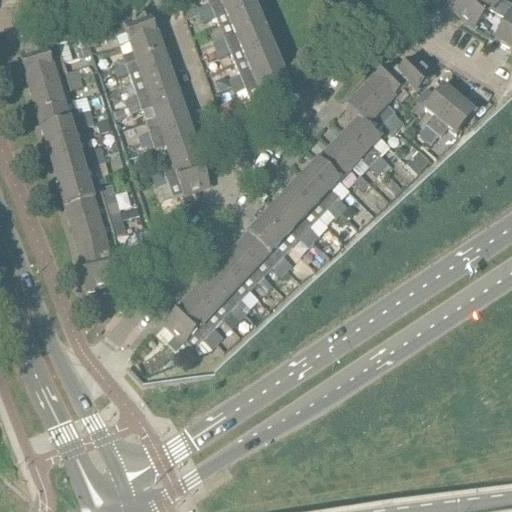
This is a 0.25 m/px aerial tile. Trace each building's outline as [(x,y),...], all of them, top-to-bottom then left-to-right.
[(208,7),(211,13),(242,0),(215,0),(216,0),(207,4),(208,7)] [(218,29),(255,15),(252,7),(254,5),(252,0),(250,0),(249,1),(248,0),(242,0),(211,13),(215,21),(218,29)] [(504,2),(501,0),(467,0),(455,14),(474,32),(504,2)] [(211,13),(208,7),(197,12),(200,18),(211,13)] [(215,21),(211,13),(200,18),(203,26),(215,21)] [(224,42),(227,49),(263,35),(262,32),(265,31),(263,25),(260,26),(255,15),(218,29),(224,42)] [(129,47),(156,37),(149,18),(112,31),(115,39),(116,40),(126,37),(129,47)] [(494,44),(511,54),(511,53),(511,19),(509,18),(494,44)] [(115,39),(112,31),(99,35),(102,43),(115,39)] [(236,70),(272,55),(267,43),(270,42),(267,36),(265,38),(263,35),(227,49),(230,58),(236,70)] [(121,60),(123,64),(125,70),(126,69),(162,56),(156,37),(129,47),(127,48),(130,57),(121,60)] [(227,49),(224,42),(212,47),(215,55),(227,49)] [(24,78),(62,66),(57,47),(18,58),(24,78)] [(230,58),(227,49),(215,55),(218,63),(230,58)] [(81,62),(91,59),(89,52),(78,55),(81,62)] [(239,79),(242,86),(278,71),(278,69),(280,67),(277,60),(274,61),(272,55),(236,70),(239,79)] [(162,56),(126,69),(129,78),(132,88),(169,75),(162,56)] [(397,77),(417,97),(431,82),(411,63),(397,77)] [(30,97),(68,86),(65,76),(63,68),(62,66),(24,78),(30,97)] [(129,78),(126,69),(125,70),(114,73),(114,74),(117,82),(129,78)] [(417,97),(397,77),(389,69),(374,83),(394,103),(403,94),(404,95),(408,92),(415,99),(417,97)] [(250,104),(276,94),(287,91),(283,80),(285,79),(283,73),(280,74),(278,71),(242,86),(246,94),(250,104)] [(65,76),(68,86),(78,83),(77,77),(75,73),(65,76)] [(132,88),(136,99),(139,107),(176,94),(169,75),(132,88)] [(230,91),(242,86),(239,79),(227,84),(230,91)] [(68,86),(71,95),(81,92),(78,83),(68,86)] [(360,97),(387,126),(394,119),(395,118),(388,111),(396,104),(394,103),(374,83),(360,97)] [(35,116),(64,107),(61,97),(71,95),(68,86),(30,97),(35,116)] [(246,94),(242,86),(230,91),(234,99),(246,94)] [(426,130),(433,136),(458,105),(442,92),(423,114),(431,121),(425,129),(426,130)] [(176,94),(139,107),(142,115),(142,117),(150,114),(154,123),(182,113),(176,94)] [(383,131),(387,126),(360,97),(345,112),(359,124),(375,138),(383,131)] [(127,112),(139,107),(136,99),(124,103),(127,112)] [(41,135),(80,124),(78,117),(74,105),(64,107),(35,116),(41,135)] [(448,135),(455,141),(474,118),(458,105),(433,136),(439,141),(441,143),(448,135)] [(142,115),(139,107),(127,112),(130,119),(142,115)] [(227,140),(248,133),(239,107),(217,114),(227,140)] [(145,126),(149,137),(152,145),(189,132),(182,113),(154,123),(145,126)] [(78,117),(80,124),(92,121),(90,114),(78,117)] [(387,126),(396,134),(402,128),(394,119),(387,126)] [(80,124),(83,133),(94,130),(92,121),(80,124)] [(46,155),(86,143),(83,133),(80,124),(41,135),(46,155)] [(344,139),(373,166),(379,160),(381,159),(374,152),(382,143),(380,141),(379,142),(375,138),(359,124),(344,139)] [(396,134),(387,126),(383,131),(391,139),(396,134)] [(425,145),(433,136),(426,130),(419,139),(425,145)] [(189,132),(152,145),(155,153),(155,155),(164,151),(168,161),(196,151),(189,132)] [(439,141),(433,136),(425,145),(432,150),(439,141)] [(140,150),(152,145),(149,137),(137,141),(140,150)] [(368,172),(373,166),(344,139),(333,151),(355,172),(360,167),(367,173),(368,172)] [(52,174),(91,163),(89,155),(86,143),(46,155),(52,174)] [(155,153),(152,145),(140,150),(143,157),(155,153)] [(162,174),(163,175),(166,183),(203,170),(196,151),(168,161),(171,171),(162,174)] [(342,186),(355,172),(333,151),(320,165),(342,186)] [(91,163),(103,159),(101,152),(89,155),(91,163)] [(103,159),(91,163),(94,171),(106,168),(103,159)] [(373,166),(382,174),(388,168),(379,160),(373,166)] [(89,186),(97,183),(94,171),(91,163),(52,174),(58,193),(88,184),(89,186)] [(331,198),(342,186),(320,165),(303,182),(332,210),(338,204),(331,198)] [(382,174),(373,166),(368,172),(376,180),(382,174)] [(203,170),(166,183),(168,190),(172,202),(198,193),(209,189),(203,170)] [(154,188),(166,183),(163,175),(151,179),(154,188)] [(360,180),(354,187),(363,195),(369,189),(360,180)] [(327,215),(332,210),(303,182),(290,197),(318,224),(327,215)] [(168,190),(166,183),(154,188),(156,195),(168,190)] [(91,194),(89,186),(88,184),(58,193),(63,213),(103,201),(113,198),(111,192),(111,188),(101,192),(91,194)] [(309,234),(318,224),(290,197),(276,212),(305,239),(309,234)] [(103,201),(105,210),(117,207),(114,198),(113,198),(103,201)] [(108,220),(105,210),(103,201),(63,213),(69,232),(108,220)] [(338,204),(332,210),(341,218),(346,212),(338,204)] [(332,210),(327,215),(335,224),(341,218),(332,210)] [(297,245),(305,239),(276,212),(262,226),(290,253),(297,245)] [(108,220),(111,229),(122,226),(120,217),(108,220)] [(75,254),(115,244),(111,229),(108,220),(69,232),(75,254)] [(282,262),(290,253),(262,226),(249,240),(277,268),(282,262)] [(305,239),(313,247),(318,242),(309,234),(305,239)] [(313,247),(305,239),(297,245),(307,254),(313,247)] [(270,275),(277,268),(249,240),(236,254),(265,281),(270,275)] [(80,274),(118,264),(117,254),(115,244),(75,254),(80,274)] [(148,260),(153,254),(143,246),(138,253),(148,260)] [(117,254),(118,264),(123,263),(123,262),(131,260),(129,251),(117,254)] [(257,289),(265,281),(236,254),(221,270),(250,297),(257,289)] [(282,262),(277,268),(286,276),(291,271),(282,262)] [(78,280),(82,294),(123,285),(121,276),(126,274),(123,263),(118,264),(80,274),(82,279),(78,280)] [(286,276),(277,268),(270,275),(279,283),(286,276)] [(242,305),(250,297),(221,270),(208,283),(237,310),(242,305)] [(265,281),(257,289),(266,297),(274,289),(265,281)] [(230,317),(237,310),(208,283),(194,299),(222,325),(230,317)] [(181,312),(209,339),(214,334),(222,325),(194,299),(181,312)] [(237,310),(246,319),(251,313),(242,305),(237,310)] [(237,310),(230,317),(239,325),(246,319),(237,310)] [(203,346),(209,339),(181,312),(166,328),(194,355),(203,346)] [(209,339),(219,348),(223,343),(214,334),(209,339)] [(209,339),(203,346),(212,355),(219,348),(209,339)]
